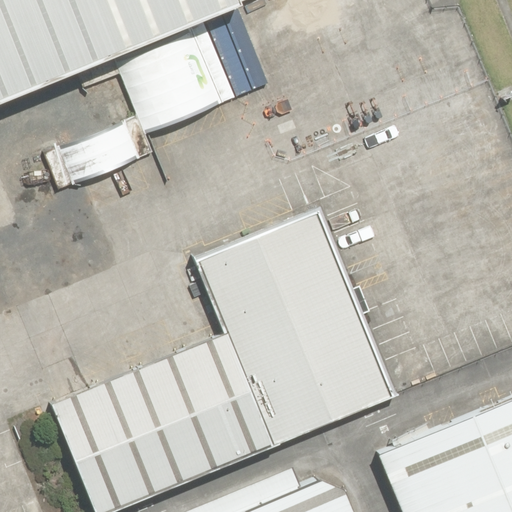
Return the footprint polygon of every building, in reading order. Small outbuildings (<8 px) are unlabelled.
[(222,0),(0,0),(0,111),(230,17),(222,0)] [(377,384),(299,197),(183,245),(215,323),(261,432),(377,384)] [(80,507),(261,432),(215,323),(35,397),(80,507)] [(511,511),(511,406),(369,465),(388,511),(511,511)] [(348,511),(334,478),(251,511),(348,511)]
